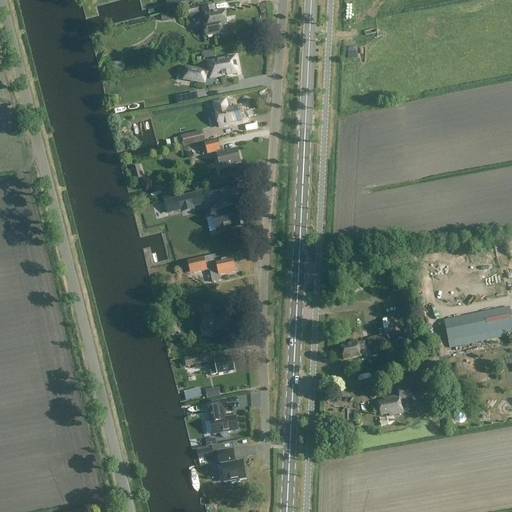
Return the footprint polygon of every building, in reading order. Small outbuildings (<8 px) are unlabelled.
[(168,0),(165,1),(166,4),(168,11),(168,12),(190,7),(187,0),(168,0)] [(187,8),(189,16),(199,14),(198,6),(187,8)] [(204,16),(206,16),(207,25),(204,25),(206,37),(222,34),(220,25),(226,24),(226,26),(227,26),(224,11),(215,13),(214,6),(202,8),(204,16)] [(205,72),(190,70),(188,81),(204,83),(205,77),(210,76),(210,79),(237,74),(234,58),(207,63),(209,71),(205,72)] [(237,123),(235,110),(227,112),(225,101),(214,104),(219,127),(237,123)] [(180,137),(182,148),(205,142),(202,131),(180,137)] [(219,148),(217,140),(204,143),(207,155),(216,152),(220,168),(240,163),(236,149),(223,153),(222,147),(219,148)] [(181,149),(181,157),(189,156),(190,162),(202,160),(200,147),(181,149)] [(139,166),(131,169),(134,179),(134,180),(142,178),(139,166)] [(193,208),(198,206),(195,194),(164,202),(167,214),(181,211),(193,208)] [(233,226),(230,214),(225,215),(222,202),(211,205),(217,230),(233,226)] [(190,274),(204,272),(211,270),(213,283),(221,282),(219,276),(235,272),(232,259),(205,264),(204,259),(188,262),(190,274)] [(213,314),(211,305),(197,308),(199,317),(213,314)] [(448,342),(449,342),(450,349),(511,336),(511,321),(509,308),(444,321),(448,342)] [(217,334),(233,331),(230,317),(215,320),(214,315),(200,318),(203,331),(215,329),(217,334)] [(393,335),(398,333),(395,323),(389,325),(393,335)] [(405,329),(410,347),(417,345),(412,327),(405,329)] [(367,339),(369,351),(385,348),(382,336),(367,339)] [(366,350),(364,343),(357,344),(357,343),(349,344),(350,345),(341,347),(343,360),(360,357),(359,351),(366,350)] [(195,366),(195,365),(206,363),(205,355),(194,357),(184,359),(185,368),(195,366)] [(217,375),(234,372),(231,357),(209,361),(211,371),(216,370),(217,375)] [(410,398),(408,387),(396,389),(397,397),(386,399),(387,401),(378,403),(380,416),(393,413),(393,415),(403,414),(400,400),(410,398)] [(207,398),(220,396),(218,388),(205,391),(207,398)] [(230,434),(230,432),(241,430),(238,416),(229,418),(227,409),(230,409),(229,400),(210,403),(216,435),(223,433),(224,435),(225,437),(226,438),(228,438),(230,436),(230,434)] [(219,452),(221,466),(223,465),(226,482),(233,481),(233,483),(242,482),(241,480),(248,479),(244,461),(237,462),(234,450),(219,452)] [(216,460),(207,461),(209,482),(217,482),(216,460)]
